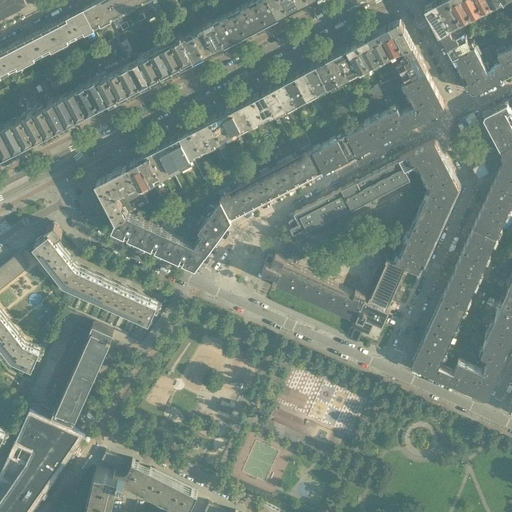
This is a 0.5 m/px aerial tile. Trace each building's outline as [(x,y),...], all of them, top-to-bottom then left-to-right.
[(0,0),(0,14),(22,3),(22,2),(25,0),(0,0)] [(94,27),(144,0),(94,0),(83,6),(94,27)] [(268,20),(257,0),(247,0),(245,2),(257,25),(268,20)] [(278,14),(270,0),(257,0),(268,20),(278,14)] [(288,9),(283,0),(270,0),(278,14),(288,9)] [(299,3),(297,0),(283,0),(288,9),(299,3)] [(438,0),(431,0),(428,2),(425,4),(430,13),(431,13),(440,29),(448,25),(449,25),(451,24),(438,0)] [(451,0),(438,0),(451,24),(461,18),(451,0)] [(464,0),(451,0),(461,18),(472,13),(464,0)] [(478,0),(464,0),(472,13),(482,8),(478,0)] [(257,25),(245,2),(234,7),(247,31),(257,25)] [(152,6),(155,12),(161,8),(158,3),(152,6)] [(0,74),(34,57),(94,26),(94,27),(83,6),(41,28),(0,48),(0,74)] [(247,31),(234,7),(224,12),(236,36),(247,31)] [(136,15),(139,20),(145,17),(143,11),(136,15)] [(236,36),(224,12),(213,18),(226,42),(236,36)] [(226,42),(213,18),(208,21),(205,15),(200,18),(203,23),(215,47),(226,42)] [(397,18),(389,22),(401,46),(403,45),(412,40),(401,19),(397,18)] [(120,23),(123,28),(129,25),(127,20),(120,23)] [(389,22),(378,28),(391,52),(401,46),(389,22)] [(215,47),(203,23),(192,29),(205,53),(215,47)] [(463,35),(462,31),(457,33),(452,31),(449,25),(448,25),(440,29),(447,43),(463,35)] [(391,52),(378,28),(368,33),(380,57),(391,52)] [(205,53),(192,29),(182,34),(194,58),(205,53)] [(194,58),(182,34),(180,32),(176,34),(177,36),(171,39),(184,64),(194,58)] [(380,57),(368,33),(358,39),(370,63),(374,71),(385,66),(380,57)] [(466,34),(463,35),(447,43),(452,53),(474,42),(472,38),(469,40),(466,34)] [(99,37),(77,49),(80,54),(102,43),(99,37)] [(184,64),(171,39),(164,42),(163,40),(159,43),(173,69),(184,64)] [(370,63),(358,39),(347,44),(360,68),(370,63)] [(412,40),(403,45),(406,52),(401,54),(403,59),(417,51),(412,40)] [(461,70),(491,54),(487,46),(479,50),(474,42),(452,53),(461,70)] [(173,69),(159,43),(155,45),(156,46),(150,50),(163,74),(173,69)] [(336,48),(337,50),(349,74),(360,68),(347,44),(343,46),(342,45),(336,48)] [(506,45),(498,49),(509,72),(511,70),(511,45),(511,46),(510,44),(507,46),(506,45)] [(349,74),(337,50),(336,48),(325,54),(326,55),(339,79),(349,74)] [(509,72),(498,49),(497,49),(502,58),(495,61),(491,54),(461,70),(470,88),(475,90),(509,72)] [(163,74),(150,50),(143,53),(142,51),(138,53),(140,56),(152,80),(163,74)] [(417,51),(403,59),(396,62),(404,78),(425,67),(417,51)] [(152,80),(140,56),(139,56),(136,52),(127,57),(129,61),(141,86),(152,80)] [(69,53),(46,65),(49,70),(72,59),(69,53)] [(339,79),(326,55),(325,54),(315,59),(316,60),(328,85),(339,79)] [(141,86),(129,61),(127,57),(116,63),(118,67),(131,91),(141,86)] [(328,85),(316,60),(315,59),(304,64),(305,66),(318,90),(328,85)] [(131,91),(118,67),(115,68),(112,63),(105,66),(107,69),(121,96),(131,91)] [(318,90),(305,66),(304,64),(294,70),(295,71),(307,96),(318,90)] [(425,67),(404,78),(403,79),(416,104),(439,92),(425,67)] [(38,69),(16,81),(19,86),(41,74),(38,69)] [(121,96),(107,69),(96,75),(109,99),(110,102),(121,96)] [(307,96),(295,71),(294,70),(284,75),(297,101),(307,96)] [(109,99),(96,75),(85,80),(98,105),(109,99)] [(273,81),(274,82),(286,106),(297,101),(284,75),(273,81)] [(390,78),(391,78),(380,83),(383,89),(393,84),(398,82),(395,75),(390,78)] [(98,105),(85,80),(75,86),(87,110),(98,105)] [(286,106),(274,82),(273,81),(262,86),(263,88),(275,110),(276,112),(277,111),(280,117),(289,113),(286,107),(286,106)] [(8,85),(0,88),(0,95),(10,90),(8,85)] [(87,110),(75,86),(64,91),(77,116),(87,110)] [(275,110),(263,88),(262,86),(252,92),(253,93),(265,115),(275,110)] [(77,116),(64,91),(54,97),(67,121),(77,116)] [(365,100),(367,104),(383,96),(381,91),(365,100)] [(265,115),(253,93),(252,92),(242,97),(242,99),(254,121),(253,121),(255,124),(260,122),(258,119),(265,115)] [(409,106),(401,109),(408,124),(443,106),(444,102),(439,92),(416,104),(410,108),(409,106)] [(342,111),(352,105),(347,95),(344,97),(346,100),(339,104),(342,111)] [(511,96),(485,111),(484,114),(492,129),(511,118),(511,114),(509,110),(511,108),(511,96)] [(67,121),(54,97),(44,102),(56,126),(67,121)] [(254,121),(242,99),(242,97),(231,103),(243,126),(253,121),(254,121)] [(56,126),(44,102),(33,107),(46,132),(56,126)] [(243,126),(231,103),(220,108),(233,132),(243,126)] [(398,103),(372,116),(383,137),(408,124),(401,109),(398,103)] [(46,132),(33,107),(23,113),(35,136),(35,137),(46,132)] [(220,108),(210,114),(222,137),(233,132),(220,108)] [(25,143),(12,118),(10,113),(0,118),(3,123),(15,148),(25,143)] [(35,136),(23,113),(12,118),(25,143),(35,137),(35,136)] [(210,114),(200,119),(212,143),(222,137),(210,114)] [(372,116),(347,129),(358,150),(383,137),(372,116)] [(511,118),(492,129),(496,138),(511,129),(511,118)] [(200,119),(189,125),(201,148),(212,143),(200,119)] [(15,148),(3,123),(0,124),(0,145),(4,153),(15,148)] [(179,130),(179,131),(191,154),(201,148),(189,125),(179,130)] [(358,150),(347,129),(346,128),(337,132),(338,134),(348,155),(358,150)] [(511,177),(511,129),(496,138),(505,153),(497,171),(511,177)] [(191,154),(179,131),(179,130),(168,136),(169,137),(182,162),(192,157),(191,154)] [(324,168),(312,145),(304,131),(289,139),(292,144),(294,143),(297,141),(300,141),(302,140),(304,139),(308,139),(309,141),(308,143),(306,144),(305,145),(303,146),(300,148),(302,152),(271,168),(282,189),(324,168)] [(312,145),(324,168),(348,155),(338,134),(313,147),(312,145)] [(182,162),(169,137),(168,136),(158,141),(171,167),(182,162)] [(449,164),(441,148),(435,137),(399,156),(400,157),(405,166),(418,159),(427,175),(449,164)] [(147,147),(148,148),(161,173),(171,167),(158,141),(147,147)] [(161,173),(148,148),(147,147),(137,152),(138,156),(139,156),(153,184),(164,178),(162,174),(161,173)] [(153,184),(139,156),(138,156),(137,152),(136,152),(137,155),(132,158),(130,158),(127,160),(128,161),(142,189),(153,184)] [(342,186),(351,204),(352,205),(410,175),(405,166),(400,157),(358,179),(357,177),(342,185),(342,186)] [(148,201),(142,189),(128,161),(95,178),(116,217),(127,212),(127,211),(126,210),(133,206),(134,208),(148,201)] [(449,164),(427,175),(431,183),(425,197),(448,207),(459,182),(449,164)] [(231,215),(282,189),(271,168),(230,189),(228,185),(226,187),(224,188),(222,188),(220,189),(218,189),(216,187),(218,185),(219,184),(220,183),(222,181),(223,180),(225,179),(227,178),(228,177),(230,176),(227,171),(212,179),(221,196),(231,215)] [(511,177),(497,171),(485,196),(508,207),(511,198),(511,177)] [(304,229),(351,204),(342,186),(290,213),(292,217),(289,218),(292,224),(291,225),(294,231),(294,230),(298,237),(307,233),(304,229)] [(199,226),(203,230),(215,238),(231,216),(231,215),(221,196),(211,210),(212,211),(206,220),(205,218),(199,226)] [(485,196),(474,223),(496,233),(508,207),(485,196)] [(448,207),(425,197),(417,214),(440,224),(448,207)] [(414,203),(409,201),(403,216),(408,218),(414,203)] [(127,212),(116,217),(116,218),(112,226),(140,239),(148,221),(139,217),(138,219),(131,215),(132,214),(127,212)] [(417,214),(401,249),(424,259),(440,224),(417,214)] [(35,240),(41,247),(55,236),(55,237),(62,231),(54,221),(46,226),(48,230),(35,240)] [(156,225),(148,221),(140,239),(167,251),(175,233),(166,229),(165,231),(156,227),(156,225)] [(474,223),(462,249),(485,259),(496,233),(474,223)] [(215,238),(203,230),(194,242),(205,251),(215,238)] [(383,254),(392,234),(387,232),(378,252),(383,254)] [(184,237),(175,233),(167,251),(195,264),(205,251),(194,242),(193,244),(183,239),(184,237)] [(55,236),(41,247),(47,254),(60,243),(55,237),(55,236)] [(60,243),(47,254),(52,261),(66,250),(60,243)] [(389,253),(393,245),(388,243),(385,251),(389,253)] [(424,259),(401,249),(401,251),(399,250),(396,256),(395,257),(406,262),(420,268),(424,259)] [(462,249),(454,266),(477,276),(485,259),(462,249)] [(18,250),(0,264),(0,287),(29,265),(18,250)] [(66,250),(52,261),(58,268),(72,257),(66,250)] [(354,289),(321,275),(283,258),(285,255),(275,251),(274,254),(268,252),(265,260),(262,268),(273,273),(271,276),(355,314),(347,333),(365,341),(366,338),(359,335),(362,329),(368,332),(375,318),(383,322),(383,321),(382,321),(385,314),(386,315),(387,314),(386,313),(389,307),(390,307),(390,306),(387,305),(391,297),(399,300),(404,289),(400,287),(406,272),(403,271),(406,262),(395,257),(396,256),(388,253),(385,258),(387,258),(382,269),(377,266),(365,292),(355,287),(354,289)] [(72,257),(58,268),(65,277),(76,263),(72,257)] [(76,263),(65,277),(75,282),(83,266),(76,263)] [(83,266),(75,282),(84,286),(91,270),(83,266)] [(454,266),(443,292),(465,302),(477,276),(454,266)] [(91,270),(84,286),(92,289),(99,273),(91,270)] [(99,273),(92,289),(100,293),(107,277),(99,273)] [(511,276),(508,285),(509,285),(501,301),(511,305),(511,276)] [(107,277),(100,293),(108,297),(116,281),(107,277)] [(116,281),(108,297),(116,301),(124,285),(116,281)] [(124,285),(116,301),(125,304),(132,288),(124,285)] [(132,288),(125,304),(133,308),(140,292),(132,288)] [(140,292),(133,308),(141,312),(149,296),(140,292)] [(443,292),(431,318),(454,328),(465,302),(443,292)] [(149,296),(141,312),(150,316),(157,299),(149,296)] [(511,334),(511,305),(501,301),(490,326),(511,335),(511,334)] [(25,338),(15,325),(0,306),(0,335),(13,352),(32,361),(40,345),(25,338)] [(73,419),(113,328),(93,318),(89,327),(91,328),(89,331),(77,326),(47,393),(59,398),(58,402),(56,401),(53,408),(53,410),(54,410),(73,419)] [(431,318),(419,344),(442,354),(454,328),(431,318)] [(472,327),(476,329),(480,321),(476,318),(472,327)] [(511,335),(490,326),(483,343),(484,344),(481,352),(489,355),(502,362),(506,352),(504,351),(511,335)] [(439,362),(442,354),(419,344),(412,359),(414,363),(448,378),(453,368),(439,362)] [(489,355),(483,368),(473,389),(484,394),(488,393),(502,362),(489,355)] [(458,357),(453,368),(448,378),(473,389),(483,368),(458,357)] [(231,412),(235,402),(230,399),(229,403),(224,401),(224,402),(223,402),(220,408),(221,409),(220,410),(225,412),(226,410),(231,412)] [(0,503),(0,507),(6,511),(22,511),(38,490),(39,490),(38,489),(46,478),(46,479),(47,478),(46,478),(54,467),(63,455),(62,454),(78,432),(79,432),(79,431),(79,430),(80,430),(78,429),(75,427),(70,425),(61,421),(32,408),(26,422),(10,457),(26,464),(0,502),(0,503)] [(109,511),(118,478),(124,479),(127,481),(128,481),(134,484),(139,487),(187,511),(191,504),(191,503),(198,490),(150,466),(144,463),(138,460),(135,459),(132,457),(131,460),(105,447),(100,456),(117,464),(116,469),(115,469),(115,466),(114,469),(96,465),(85,511),(109,511)] [(241,511),(235,509),(233,511),(208,499),(203,508),(211,511),(241,511)]
